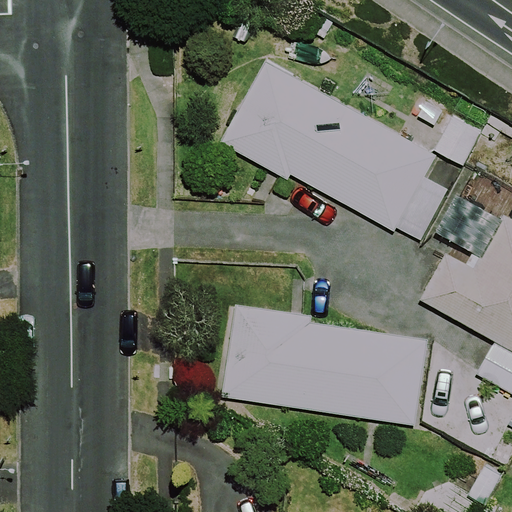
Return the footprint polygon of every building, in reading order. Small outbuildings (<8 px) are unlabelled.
[(431,157),(263,63),(218,145),(282,180),(285,174),(413,246),(443,192),(419,178),(431,157)] [(476,132),(446,118),(429,154),(460,168),(476,132)] [(511,228),(496,220),(469,269),(443,255),(418,301),(511,351),(511,228)] [(307,318),(230,307),(216,398),(410,426),(422,342),(307,325),(307,318)] [(511,355),(491,345),(474,377),(511,396),(511,355)]
